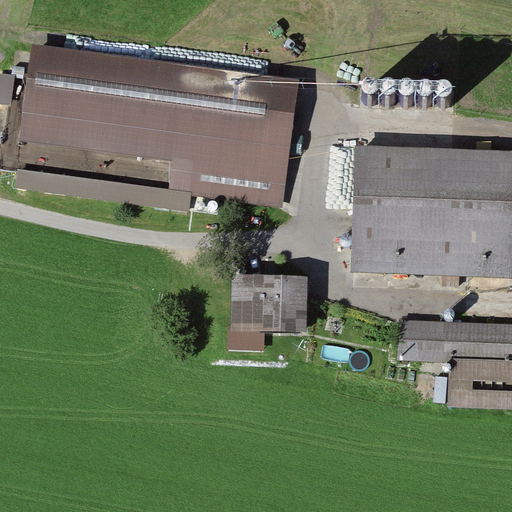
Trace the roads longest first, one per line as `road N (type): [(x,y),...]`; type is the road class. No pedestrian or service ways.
road 1 (track): [(511,304),(351,293),(305,249),(175,240),(0,202)]
road 2 (track): [(0,55),(5,40),(33,31),(313,74),(343,115),(305,249)]
road 3 (track): [(343,115),(511,133)]
